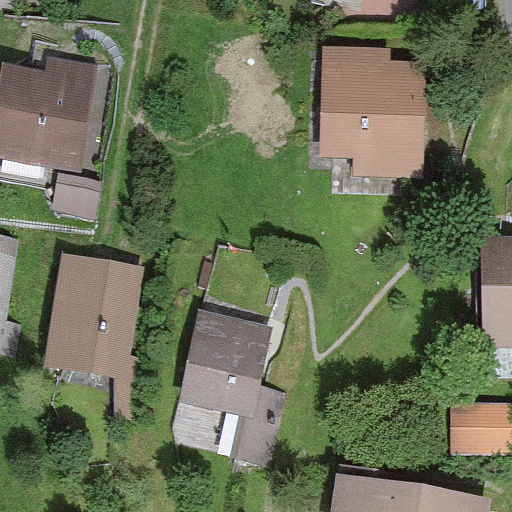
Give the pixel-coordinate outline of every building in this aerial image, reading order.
[(368,156),(367,172),(412,174),(415,76),(377,75),(378,62),(335,61),(333,155),(368,156)] [(13,81),(2,152),(71,163),(85,72),(53,67),(50,87),(13,81)] [(0,352),(12,354),(16,328),(0,325),(0,312),(10,252),(0,250),(0,352)] [(511,251),(492,252),(494,344),(511,343),(511,251)] [(135,382),(138,362),(122,359),(135,282),(74,272),(59,361),(118,371),(116,379),(135,382)] [(245,414),(236,457),(268,464),(283,395),(255,389),(266,337),(222,327),(218,344),(204,341),(191,402),(245,414)] [(511,450),(511,414),(461,414),(461,450),(511,450)] [(429,511),(415,510),(418,492),(348,482),(343,511),(429,511)]
